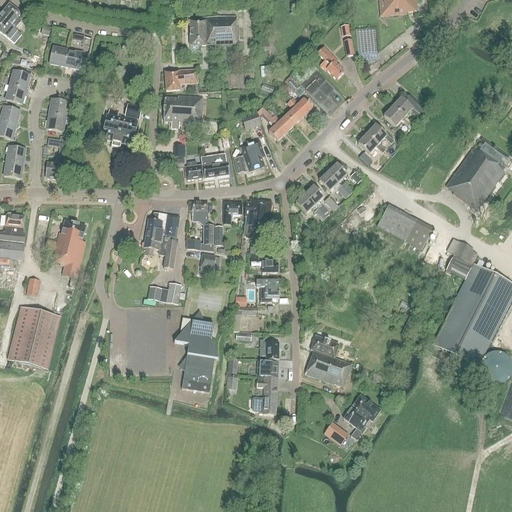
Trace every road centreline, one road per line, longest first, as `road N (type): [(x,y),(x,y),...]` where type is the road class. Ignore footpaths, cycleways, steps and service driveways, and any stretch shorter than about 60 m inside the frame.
road 1 (residential): [(147,195),(152,37),(96,29),(8,0)]
road 2 (tertiary): [(279,181),(467,0)]
road 3 (residential): [(293,425),(295,300),(279,181)]
road 4 (track): [(98,287),(27,511)]
road 5 (unclassified): [(51,511),(108,308)]
road 6 (residential): [(35,192),(41,90),(75,96)]
road 7 (residential): [(147,195),(279,181)]
